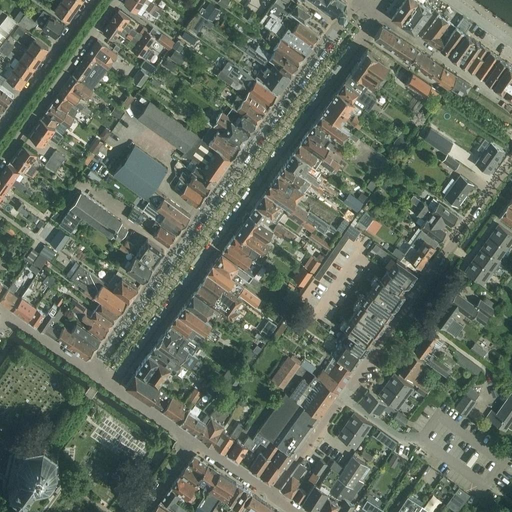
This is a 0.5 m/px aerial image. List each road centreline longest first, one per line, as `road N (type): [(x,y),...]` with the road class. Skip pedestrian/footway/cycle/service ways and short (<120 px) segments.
road 1 (unclassified): [(358,2),(88,370)]
road 2 (unclassified): [(112,385),(376,14)]
road 3 (residential): [(272,495),(511,160)]
road 4 (residential): [(0,162),(115,0)]
road 5 (residential): [(376,14),(511,105)]
road 6 (residential): [(91,0),(0,128)]
